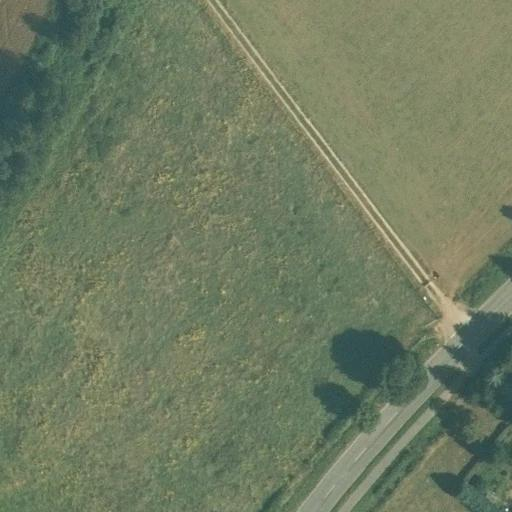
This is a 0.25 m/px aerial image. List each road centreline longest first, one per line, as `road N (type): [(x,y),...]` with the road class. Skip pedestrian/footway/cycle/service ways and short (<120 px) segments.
road 1 (unknown): [(0,478),(48,349),(125,209),(157,130),(190,0)]
road 2 (track): [(212,0),(467,341)]
road 3 (secondary): [(511,298),(314,511)]
